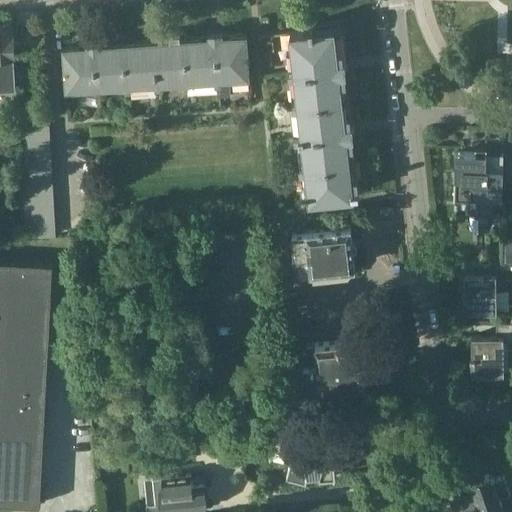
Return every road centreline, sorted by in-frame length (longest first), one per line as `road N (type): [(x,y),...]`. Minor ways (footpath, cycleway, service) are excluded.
road 1 (residential): [(408,116),(443,410)]
road 2 (residential): [(443,410),(373,511)]
